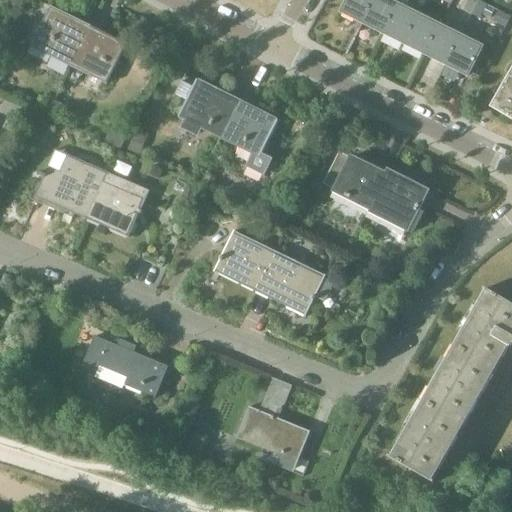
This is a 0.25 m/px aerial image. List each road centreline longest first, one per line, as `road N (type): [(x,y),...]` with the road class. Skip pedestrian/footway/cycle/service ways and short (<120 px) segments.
road 1 (residential): [(0,242),(373,398),(465,258),(511,207)]
road 2 (residential): [(511,165),(275,47)]
